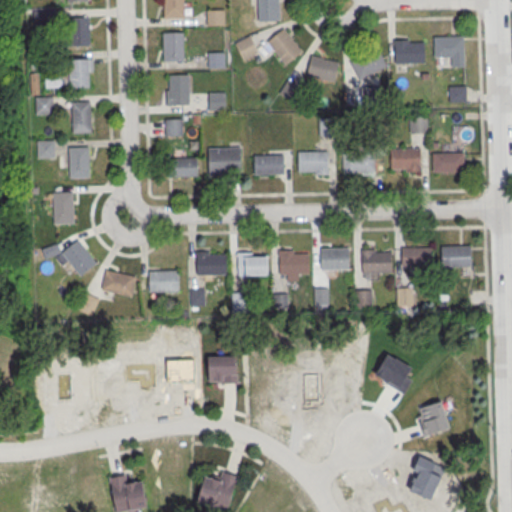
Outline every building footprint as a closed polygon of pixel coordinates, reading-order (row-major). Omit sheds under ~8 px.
[(165,0),(184,0),(184,17),(165,18),(165,0)] [(258,0),(279,0),(280,21),(259,22),(258,0)] [(33,11),(55,10),(56,24),(34,25),(33,11)] [(207,11),(225,10),(226,26),(208,27),(207,11)] [(70,19),(89,18),(90,47),(71,47),(70,19)] [(284,29),(268,43),(286,65),(302,52),(284,29)] [(163,34),(182,34),(183,62),(164,62),(163,34)] [(250,36),(259,53),(244,61),(235,44),(250,36)] [(434,37),(464,36),(464,67),(452,68),(451,58),(434,58),(434,37)] [(394,44),(424,43),(425,63),(395,64),(394,44)] [(350,63),(378,49),(387,67),(359,81),(350,63)] [(209,54),(227,53),(227,69),(209,70),(209,54)] [(311,56),(339,62),(334,83),(306,76),(311,56)] [(69,61),(88,60),(89,89),(70,89),(69,61)] [(169,76),(189,76),(190,105),(167,106),(167,91),(169,91),(169,76)] [(293,101),(301,86),(287,79),(279,94),(293,101)] [(449,86),(466,86),(466,104),(449,104),(449,86)] [(365,87),(382,87),(383,105),(365,105),(365,87)] [(209,93),(226,93),(227,111),(209,111),(209,93)] [(36,98),(54,98),(54,114),(36,114),(36,98)] [(72,103),(91,102),(92,133),(73,134),(72,103)] [(410,117),(427,117),(427,134),(410,135),(410,117)] [(320,119),(337,118),(337,136),(320,136),(320,119)] [(165,121),(183,120),(184,136),(166,137),(165,121)] [(37,141),(55,141),(56,157),(38,157),(37,141)] [(69,148),(89,148),(90,178),(70,179),(69,148)] [(209,149),(241,149),(241,177),(209,177),(209,149)] [(391,150),(421,149),(421,169),(391,170),(391,150)] [(298,152),(327,151),(328,172),(298,173),(298,152)] [(432,154),(464,153),(464,173),(432,173),(432,154)] [(343,155),(374,154),(374,173),(343,174),(343,155)] [(255,156),(285,155),(285,176),(255,177),(255,156)] [(168,158),(198,157),(199,177),(169,178),(168,158)] [(53,194),(73,193),(74,224),(54,225),(53,194)] [(78,241),(97,264),(80,277),(62,253),(78,241)] [(441,247),(471,246),(471,267),(442,268),(441,247)] [(402,248),(431,247),(432,268),(402,269),(402,248)] [(321,250),(351,249),(351,270),(322,271),(321,250)] [(362,254),(391,253),(392,273),(362,274),(362,254)] [(279,255),(309,254),(309,275),(280,276),(279,255)] [(196,256),(226,255),(227,276),(197,277),(196,256)] [(238,257),(268,256),(268,277),(239,277),(238,257)] [(106,271),(137,278),(132,298),(101,291),(106,271)] [(149,273),(179,272),(180,292),(150,293),(149,273)] [(315,289),(329,289),(330,306),(315,307),(315,289)] [(396,289),(412,289),(413,306),(397,307),(396,289)] [(190,291),(206,290),(206,308),(191,308),(190,291)] [(355,292),(373,291),(373,309),(355,309),(355,292)] [(84,293),(100,300),(92,317),(76,310),(84,293)] [(232,294),(250,293),(250,313),(232,313),(232,294)] [(274,295),(289,295),(289,309),(274,309),(274,295)] [(385,352),(372,374),(382,379),(381,381),(403,394),(411,380),(405,376),(410,367),(385,352)] [(208,359),(237,358),(238,385),(216,386),(216,383),(209,384),(208,359)] [(418,409),(441,402),(450,430),(424,438),(419,423),(422,422),(418,409)] [(418,455),(445,467),(430,501),(406,491),(415,471),(411,470),(418,455)] [(239,477),(228,511),(224,511),(197,503),(204,479),(211,481),(212,476),(220,479),(222,472),(239,477)] [(109,479),(115,511),(131,511),(147,509),(142,483),(127,486),(126,476),(109,479)]
